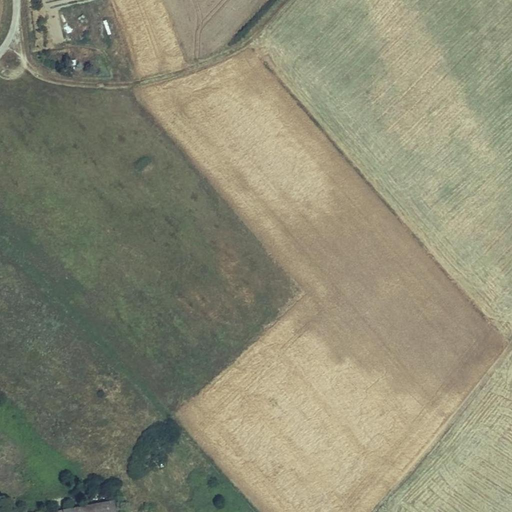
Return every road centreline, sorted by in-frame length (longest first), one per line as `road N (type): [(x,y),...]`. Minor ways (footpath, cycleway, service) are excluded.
road 1 (track): [(8,33),(50,81),(166,79),(234,51),(284,0)]
road 2 (track): [(511,344),(369,511)]
